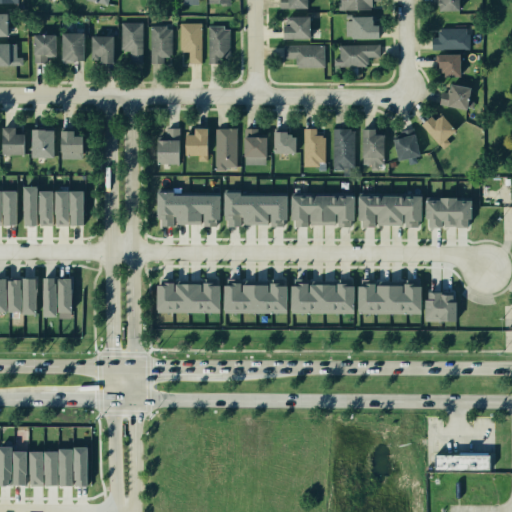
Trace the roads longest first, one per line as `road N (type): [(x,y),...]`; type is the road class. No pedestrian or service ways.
road 1 (residential): [(0,253),(458,256),(485,271)]
road 2 (residential): [(129,511),(132,94)]
road 3 (secondary): [(112,398),(511,400)]
road 4 (secondary): [(511,367),(196,367)]
road 5 (residential): [(108,94),(112,366)]
road 6 (residential): [(0,94),(253,93)]
road 7 (residential): [(253,93),(408,92),(405,0)]
road 8 (residential): [(112,366),(117,511)]
